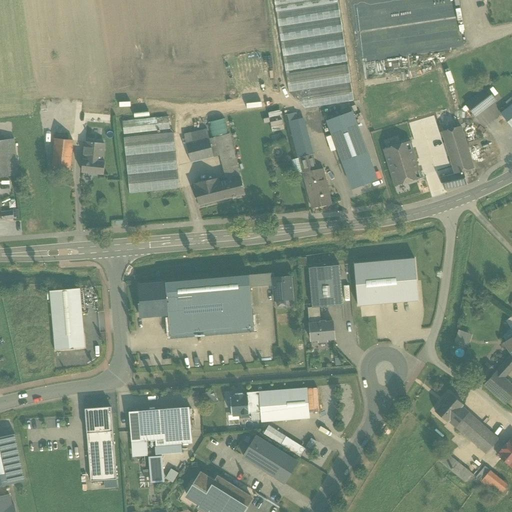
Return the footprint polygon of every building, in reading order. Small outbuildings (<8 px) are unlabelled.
[(337,0),(273,0),(276,13),(338,3),(337,0)] [(338,3),(276,13),(286,74),(289,74),(288,71),(347,62),(338,3)] [(289,74),(286,74),(289,93),(305,109),(353,102),(347,65),(289,74)] [(486,89),(465,105),(475,117),(495,101),(486,89)] [(511,105),(500,114),(511,130),(511,129),(511,105)] [(267,113),(272,132),(284,129),(279,110),(267,113)] [(298,112),(287,116),(288,122),(302,118),(298,112)] [(377,180),(352,112),(327,121),(352,189),(377,180)] [(168,117),(122,122),(123,136),(170,131),(168,117)] [(302,118),(288,122),(291,133),(306,129),(304,124),(302,118)] [(439,126),(424,130),(426,137),(430,136),(441,132),(439,126)] [(460,126),(441,132),(454,174),(474,169),(460,126)] [(183,133),(186,145),(209,139),(206,127),(183,133)] [(306,129),(291,133),(298,158),(311,155),(312,154),(306,129)] [(390,132),(379,136),(384,150),(394,147),(390,132)] [(441,132),(430,136),(442,178),(454,174),(441,132)] [(173,133),(123,139),(130,196),(179,188),(173,133)] [(229,134),(209,139),(211,145),(217,144),(220,157),(225,155),(225,154),(234,152),(229,134)] [(14,139),(6,140),(11,177),(18,176),(14,139)] [(74,141),(55,139),(52,170),(70,172),(74,141)] [(186,145),(191,164),(214,158),(211,145),(209,139),(186,145)] [(6,140),(0,141),(0,178),(11,177),(6,140)] [(104,144),(86,142),(84,160),(102,162),(104,144)] [(394,147),(384,150),(392,178),(412,172),(410,168),(416,166),(410,142),(394,147)] [(217,144),(211,145),(214,158),(220,157),(217,144)] [(234,152),(225,154),(225,155),(232,180),(240,178),(234,152)] [(225,155),(220,157),(226,182),(232,180),(225,155)] [(311,155),(299,158),(302,173),(315,170),(311,155)] [(84,160),(83,160),(82,173),(103,175),(105,162),(102,162),(84,160)] [(412,172),(392,178),(395,186),(399,197),(426,189),(422,176),(420,176),(416,166),(410,168),(412,172)] [(315,170),(302,173),(311,208),(332,202),(323,168),(315,170)] [(442,178),(439,178),(444,190),(477,181),(474,169),(454,174),(442,178)] [(226,182),(219,183),(224,201),(245,196),(240,178),(232,180),(226,182)] [(218,179),(194,185),(200,207),(224,201),(219,183),(218,179)] [(13,212),(1,213),(2,221),(14,219),(13,212)] [(415,259),(354,264),(357,306),(418,301),(415,259)] [(339,265),(309,268),(312,308),(319,308),(342,305),(339,265)] [(273,274),(249,276),(250,288),(273,286),(273,278),(274,278),(273,274)] [(249,276),(165,283),(168,315),(170,339),(254,332),(250,288),(249,276)] [(274,278),(273,278),(273,286),(275,301),(292,300),(290,277),(274,278)] [(168,315),(165,283),(139,285),(141,313),(147,313),(152,316),(168,315)] [(80,289),(49,291),(54,351),(85,349),(80,289)] [(319,308),(312,308),(308,308),(309,324),(319,323),(319,322),(320,322),(319,308)] [(319,323),(309,324),(311,341),(318,341),(318,342),(327,342),(327,340),(334,339),(333,322),(326,323),(325,321),(320,322),(319,322),(319,323)] [(511,327),(508,330),(507,332),(504,335),(503,337),(506,341),(503,343),(510,354),(511,356),(511,327)] [(468,334),(459,332),(456,341),(465,344),(468,334)] [(511,356),(510,354),(495,371),(504,378),(511,370),(511,356)] [(495,371),(486,363),(475,375),(484,384),(495,371)] [(511,385),(504,378),(495,371),(484,384),(483,385),(506,404),(511,396),(511,385)] [(307,388),(259,392),(260,413),(261,422),(309,419),(307,388)] [(259,392),(247,393),(247,396),(248,396),(249,414),(251,414),(260,413),(259,392)] [(242,393),(235,394),(235,397),(230,398),(231,416),(239,415),(239,419),(251,418),(251,414),(249,414),(248,396),(247,396),(243,397),(242,393)] [(463,405),(450,394),(435,411),(448,423),(449,422),(462,406),(463,405)] [(499,440),(462,406),(449,422),(485,455),(499,440)] [(90,482),(116,480),(110,408),(85,410),(90,482)] [(189,408),(129,412),(132,442),(191,437),(189,408)] [(46,418),(46,427),(60,426),(59,417),(46,418)] [(15,435),(0,437),(0,486),(24,482),(15,435)] [(305,448),(285,435),(280,444),(299,456),(305,448)] [(288,457),(256,437),(244,457),(275,477),(288,457)] [(511,438),(497,455),(511,467),(511,438)] [(456,461),(445,452),(438,461),(450,471),(451,470),(450,469),(451,468),(451,467),(456,461)] [(161,455),(148,456),(148,469),(139,469),(140,484),(162,483),(161,455)] [(472,474),(456,461),(451,467),(451,468),(450,469),(451,470),(450,471),(465,483),(472,474)] [(485,467),(476,478),(481,482),(490,471),(485,467)] [(508,486),(490,471),(481,482),(499,497),(508,486)] [(214,483),(200,474),(186,495),(200,504),(211,486),(214,483)] [(252,499),(217,477),(214,483),(211,486),(247,508),(252,499)] [(244,511),(247,508),(211,486),(200,504),(198,508),(204,511),(208,511),(210,510),(213,511),(244,511)] [(0,511),(15,511),(14,505),(11,505),(9,495),(0,497),(0,511)]
